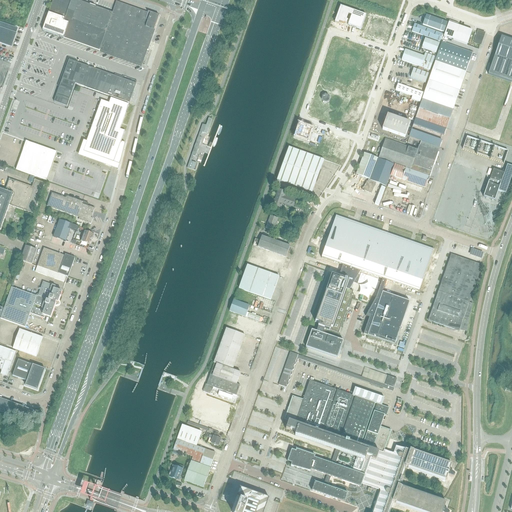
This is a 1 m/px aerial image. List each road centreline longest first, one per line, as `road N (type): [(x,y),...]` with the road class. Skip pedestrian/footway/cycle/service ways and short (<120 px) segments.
road 1 (secondary): [(53,476),(222,9)]
road 2 (secondary): [(202,8),(43,471)]
road 3 (residential): [(152,78),(50,393),(36,401),(0,388)]
road 4 (unclassified): [(209,511),(308,235),(333,198)]
road 5 (unclassified): [(392,51),(331,30),(301,117),(361,140)]
road 6 (tertiary): [(477,384),(501,253)]
road 7 (residential): [(0,117),(41,0)]
